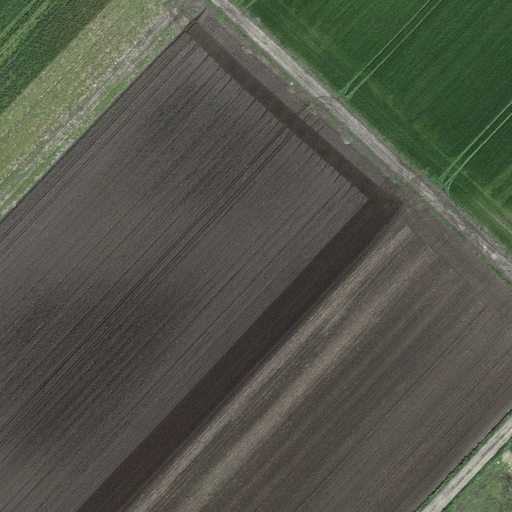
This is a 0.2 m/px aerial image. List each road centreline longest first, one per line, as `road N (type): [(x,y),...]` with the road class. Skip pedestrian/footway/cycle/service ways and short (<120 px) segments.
road 1 (track): [(511,266),(224,0)]
road 2 (track): [(429,511),(511,421)]
